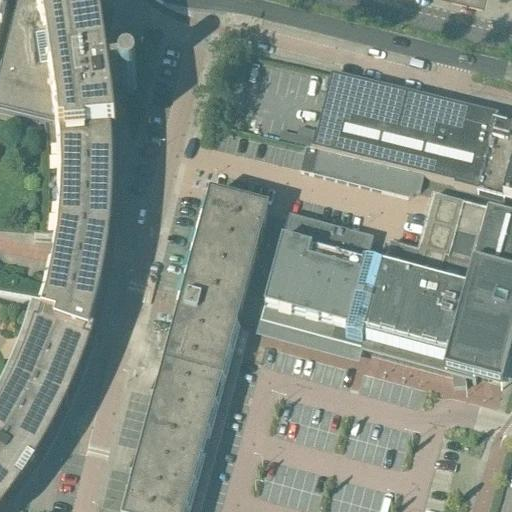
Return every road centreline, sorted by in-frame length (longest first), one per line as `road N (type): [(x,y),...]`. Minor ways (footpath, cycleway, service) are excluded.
road 1 (residential): [(83,511),(202,23)]
road 2 (residential): [(202,23),(451,84),(458,59)]
road 3 (tertiary): [(212,0),(458,59)]
road 4 (tertiary): [(511,42),(342,0)]
